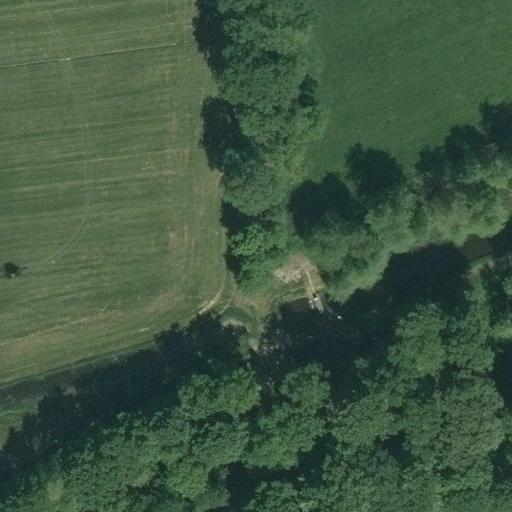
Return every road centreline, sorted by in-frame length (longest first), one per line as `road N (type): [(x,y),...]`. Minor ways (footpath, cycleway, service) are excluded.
road 1 (track): [(511,259),(430,294),(370,365),(264,393),(17,511)]
road 2 (track): [(257,0),(264,393)]
